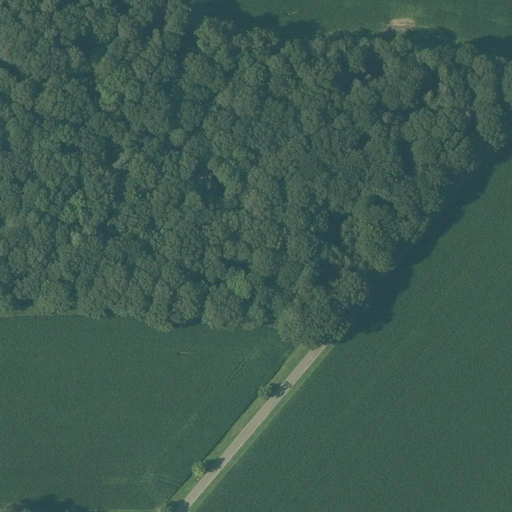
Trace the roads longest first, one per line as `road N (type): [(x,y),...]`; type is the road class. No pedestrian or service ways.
road 1 (unclassified): [(179,511),(511,120)]
road 2 (unclassified): [(145,0),(259,43),(441,54),(511,76)]
